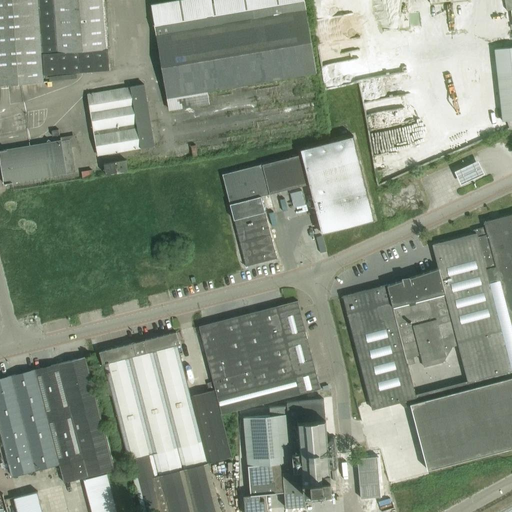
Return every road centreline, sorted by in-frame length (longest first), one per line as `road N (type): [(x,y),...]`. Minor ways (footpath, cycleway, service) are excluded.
road 1 (tertiary): [(317,273),(19,349)]
road 2 (unclassified): [(352,509),(347,395),(317,273)]
road 3 (unknown): [(481,27),(487,90),(467,118),(432,113),(419,88),(423,42),(443,33)]
road 4 (tertiary): [(511,183),(317,273)]
